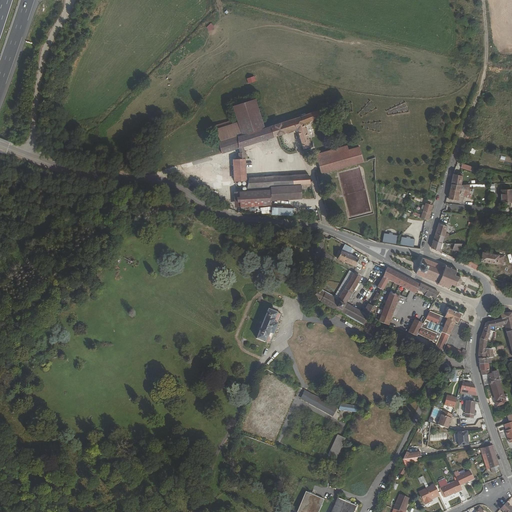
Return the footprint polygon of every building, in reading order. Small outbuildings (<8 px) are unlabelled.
[(205,27),(210,31),(214,26),(210,22),(205,27)] [(262,134),(252,105),(231,112),(235,122),(241,141),(262,134)] [(301,126),(320,119),(319,117),(300,123),(301,126)] [(211,130),(219,155),(240,148),(241,141),(235,122),(211,130)] [(301,126),(300,123),(282,128),(284,133),(292,131),(295,132),(301,150),(308,148),(305,137),(307,136),(305,130),(303,130),(301,126)] [(284,133),(282,128),(262,134),(241,141),(240,148),(284,133)] [(357,144),(315,156),(320,175),(361,164),(362,164),(357,144)] [(244,182),(244,160),(236,161),(232,162),(232,167),(232,184),(244,182)] [(470,174),(471,170),(460,165),(459,169),(470,174)] [(267,188),(289,186),(298,185),(308,184),(306,175),(246,179),(246,188),(245,189),(267,188)] [(457,175),(452,175),(450,183),(459,184),(461,175),(460,175),(457,175)] [(476,198),(478,185),(459,184),(458,190),(457,195),(467,197),(475,198),(476,198)] [(298,195),(298,190),(289,191),(289,186),(267,188),(267,191),(268,197),(298,195)] [(509,187),(499,187),(499,200),(509,201),(509,187)] [(457,195),(458,190),(449,188),(447,198),(456,200),(457,195)] [(268,205),(268,197),(267,191),(237,193),(238,208),(268,205)] [(465,203),(473,205),(475,198),(467,197),(465,203)] [(430,206),(422,204),(418,218),(424,220),(426,220),(430,206)] [(446,226),(437,223),(434,233),(443,235),(446,226)] [(382,242),(396,244),(397,234),(383,233),(382,242)] [(441,243),(443,235),(434,233),(432,240),(441,243)] [(413,248),(415,239),(401,236),(399,244),(413,248)] [(432,240),(430,247),(441,252),(441,250),(439,249),(441,243),(432,240)] [(459,243),(449,243),(448,251),(457,251),(459,243)] [(357,260),(348,255),(351,250),(342,246),(335,260),(352,269),(357,260)] [(500,266),(502,257),(481,251),(478,260),(500,266)] [(415,273),(414,273),(413,274),(436,283),(435,284),(438,286),(438,284),(441,286),(441,287),(443,288),(443,286),(447,288),(446,289),(448,290),(449,289),(455,291),(455,289),(456,286),(458,285),(459,285),(461,284),(461,283),(463,280),(464,279),(463,276),(461,276),(460,274),(461,272),(456,270),(456,269),(454,268),(453,269),(450,268),(451,266),(448,265),(448,267),(445,266),(446,264),(443,263),(442,265),(420,256),(420,258),(421,258),(415,273)] [(478,261),(469,257),(465,264),(476,270),(480,262),(478,261)] [(384,268),(383,269),(382,271),(379,277),(385,279),(384,279),(395,284),(399,275),(384,268)] [(358,278),(350,274),(336,302),(313,289),(312,292),(310,291),(308,296),(319,302),(318,305),(335,315),(336,312),(339,314),(358,278)] [(408,291),(413,282),(399,275),(395,284),(408,291)] [(374,286),(380,289),(384,279),(385,279),(379,277),(374,286)] [(410,292),(413,293),(415,290),(417,284),(415,283),(413,282),(408,291),(410,292)] [(426,288),(417,284),(415,290),(422,294),(423,294),(426,288)] [(434,299),(437,293),(426,288),(423,294),(423,296),(427,298),(428,297),(434,299)] [(391,294),(388,293),(379,319),(378,321),(388,325),(398,296),(391,294)] [(371,306),(366,304),(361,313),(367,316),(371,306)] [(268,308),(256,336),(269,342),(274,330),(277,331),(279,327),(276,326),(281,314),(268,308)] [(423,324),(422,323),(417,334),(418,335),(437,344),(436,345),(444,348),(448,338),(447,338),(449,335),(455,321),(458,322),(461,315),(448,310),(444,317),(430,312),(423,324)] [(511,311),(502,312),(504,318),(505,324),(506,325),(507,330),(511,328),(511,311)] [(346,318),(343,323),(358,331),(361,326),(346,318)] [(408,332),(416,335),(417,334),(422,323),(415,320),(408,332)] [(493,320),(487,321),(485,326),(490,329),(495,330),(496,327),(495,326),(497,326),(496,325),(494,325),(493,320)] [(490,329),(485,326),(480,338),(479,346),(485,346),(485,345),(486,339),(489,334),(490,332),(491,332),(490,331),(490,329)] [(447,350),(459,355),(461,351),(447,346),(446,349),(447,350)] [(479,346),(479,355),(479,357),(486,356),(492,355),(492,348),(485,349),(485,346),(479,346)] [(481,370),(484,386),(491,384),(499,383),(497,376),(491,377),(488,368),(488,364),(487,363),(486,356),(479,357),(480,370),(481,370)] [(478,396),(477,394),(478,394),(476,385),(462,382),(460,393),(478,396)] [(503,402),(505,402),(499,383),(491,384),(496,401),(495,401),(496,406),(503,404),(503,402)] [(335,409),(305,393),(302,398),(332,414),(335,409)] [(455,408),(456,405),(457,398),(447,396),(445,406),(455,408)] [(302,398),(301,402),(330,418),(332,414),(302,398)] [(340,403),(337,410),(356,413),(359,407),(340,403)] [(442,411),(437,425),(448,429),(453,415),(442,411)] [(466,430),(458,431),(457,431),(457,432),(454,432),(454,441),(458,441),(458,444),(467,443),(466,430)] [(337,459),(346,439),(336,435),(328,455),(337,459)] [(490,468),(493,477),(501,475),(492,444),(484,447),(485,452),(490,468)] [(485,452),(482,453),(488,469),(490,468),(485,452)] [(469,472),(456,478),(457,481),(459,486),(473,480),(469,472)] [(454,493),(454,494),(462,491),(459,486),(457,481),(448,485),(446,481),(439,483),(445,497),(454,493)] [(436,497),(439,495),(434,483),(431,484),(431,485),(418,491),(423,501),(425,503),(431,500),(430,498),(435,495),(436,497)] [(318,511),(324,499),(305,491),(296,511),(318,511)] [(400,493),(394,508),(397,509),(402,511),(405,511),(406,509),(405,509),(410,498),(400,493)] [(352,511),(356,506),(337,498),(330,511),(352,511)] [(502,510),(505,511),(511,511),(511,506),(508,503),(502,510)]
